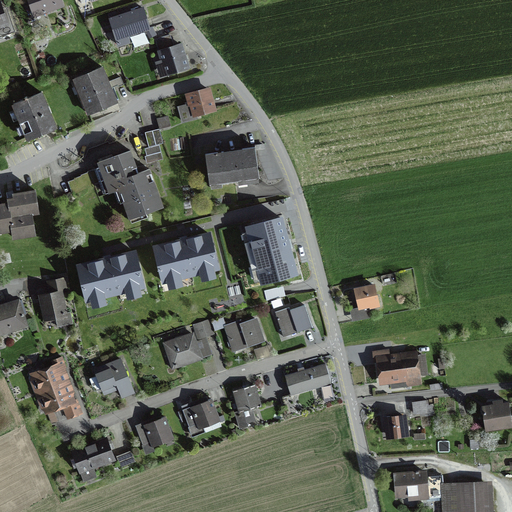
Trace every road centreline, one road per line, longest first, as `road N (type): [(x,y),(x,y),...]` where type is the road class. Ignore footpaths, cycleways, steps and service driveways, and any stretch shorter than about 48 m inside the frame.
road 1 (residential): [(352,406),(282,145),(230,70)]
road 2 (residential): [(230,70),(141,101),(110,125),(0,177)]
road 3 (unclassified): [(352,406),(511,387)]
